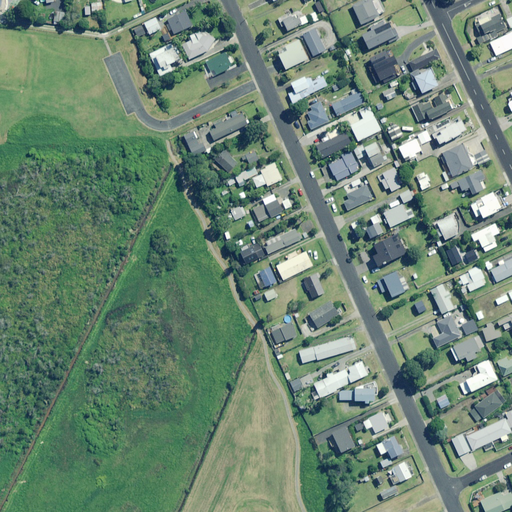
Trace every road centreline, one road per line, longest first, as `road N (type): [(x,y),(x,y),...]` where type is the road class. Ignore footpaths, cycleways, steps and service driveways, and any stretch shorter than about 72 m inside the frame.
road 1 (residential): [(446,490),(227,0)]
road 2 (residential): [(511,169),(438,16)]
